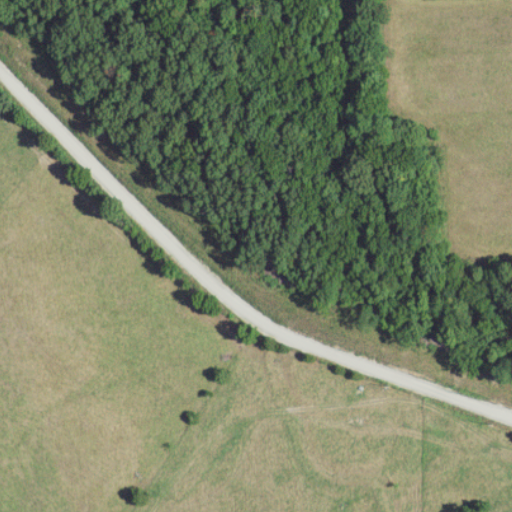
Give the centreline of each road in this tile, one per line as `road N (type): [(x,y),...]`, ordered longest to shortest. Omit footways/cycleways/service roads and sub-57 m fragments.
road 1 (residential): [(511,422),(249,313),(0,69)]
road 2 (residential): [(511,454),(340,426),(291,409),(269,419),(231,483),(170,511)]
